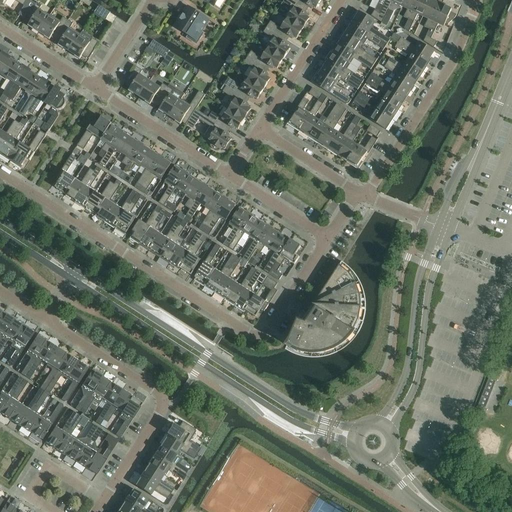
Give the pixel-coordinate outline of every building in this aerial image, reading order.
[(0,0),(0,3),(5,6),(8,0),(16,0),(17,1),(25,7),(20,15),(26,19),(36,4),(30,0),(0,0)] [(291,0),(285,0),(284,3),(293,9),(287,18),(288,20),(303,29),(304,28),(306,29),(310,23),(308,22),(310,19),(307,17),(308,15),(304,13),(306,9),(291,0)] [(291,0),(306,9),(308,6),(312,9),(313,7),(316,9),(321,0),(291,0)] [(380,0),(375,11),(371,16),(382,23),(389,10),(393,0),(380,0)] [(393,0),(389,10),(382,23),(387,26),(395,11),(401,9),(402,9),(403,7),(406,0),(393,0)] [(406,0),(403,7),(408,9),(404,17),(409,19),(409,20),(418,0),(406,0)] [(409,19),(404,29),(410,32),(418,14),(423,17),(431,0),(418,0),(409,20),(409,19)] [(431,0),(423,17),(428,19),(424,27),(430,30),(441,5),(431,0)] [(26,19),(25,21),(26,21),(27,20),(30,23),(28,26),(33,29),(34,28),(40,32),(50,16),(49,16),(40,10),(42,6),(37,2),(36,4),(26,19)] [(427,36),(424,42),(434,48),(437,43),(431,39),(435,32),(439,24),(444,27),(446,23),(448,24),(455,18),(457,15),(451,12),(452,10),(441,5),(430,30),(427,36)] [(100,6),(95,13),(106,20),(110,13),(111,13),(100,6)] [(180,20),(176,27),(189,36),(188,37),(188,39),(196,44),(197,44),(203,35),(203,33),(201,32),(209,20),(194,10),(190,17),(185,13),(184,14),(184,15),(184,16),(185,16),(182,20),(181,20),(180,20)] [(355,19),(353,23),(383,42),(387,45),(390,40),(378,32),(379,30),(373,26),(375,22),(360,12),(358,11),(354,17),(355,18),(355,19)] [(50,16),(40,32),(46,36),(45,37),(50,40),(52,37),(56,39),(55,40),(56,41),(69,20),(64,17),(61,21),(50,15),(49,16),(50,16)] [(69,20),(56,41),(57,40),(61,42),(58,46),(63,49),(64,48),(70,52),(80,36),(81,35),(71,28),(74,24),(69,20)] [(271,22),(268,27),(287,39),(289,36),(293,39),(294,37),(297,39),(303,29),(288,20),(282,29),(271,22)] [(348,26),(345,32),(362,43),(364,44),(368,40),(379,47),(383,42),(353,23),(350,26),(349,26),(348,26)] [(268,27),(264,33),(273,39),(267,48),(284,59),(290,49),(287,47),(288,45),(284,43),(287,39),(268,27)] [(80,36),(70,52),(76,56),(75,57),(80,60),(82,56),(87,59),(87,58),(89,59),(96,50),(95,50),(94,49),(99,42),(93,38),(83,32),(81,35),(80,36)] [(342,39),(340,43),(374,65),(377,60),(361,49),(360,46),(362,43),(345,32),(341,37),(341,38),(342,39)] [(394,34),(392,38),(398,43),(428,62),(435,52),(418,41),(415,46),(414,46),(396,34),(394,34)] [(153,41),(149,48),(154,52),(165,59),(170,51),(159,44),(154,41),(153,41)] [(335,46),(332,52),(349,63),(351,64),(352,61),(356,60),(371,70),(374,65),(340,43),(337,47),(336,46),(335,46)] [(398,43),(395,47),(408,55),(408,57),(405,61),(407,62),(424,73),(427,67),(426,66),(428,62),(398,43)] [(252,52),(248,57),(267,70),(269,66),(273,69),(274,67),(277,69),(284,59),(267,48),(261,58),(252,52)] [(329,59),(327,63),(350,78),(361,85),(364,80),(353,73),(350,71),(349,67),(351,64),(349,63),(332,52),(328,57),(328,58),(329,59)] [(7,56),(0,66),(0,77),(0,76),(6,80),(7,78),(16,63),(13,57),(11,58),(7,56)] [(248,57),(245,63),(255,70),(249,79),(264,89),(271,79),(268,77),(269,76),(265,73),(267,70),(248,57)] [(391,58),(388,63),(416,81),(419,77),(420,78),(424,73),(407,62),(404,67),(391,58)] [(12,81),(3,95),(8,98),(27,69),(23,66),(22,67),(16,63),(7,78),(12,81)] [(322,66),(319,72),(336,83),(338,80),(340,79),(346,83),(357,90),(361,85),(350,78),(327,63),(324,67),(323,66),(322,66)] [(388,63),(385,68),(398,76),(395,81),(411,92),(415,86),(413,85),(416,81),(388,63)] [(131,73),(125,83),(126,83),(127,84),(126,85),(131,88),(129,91),(133,94),(134,93),(140,97),(150,82),(140,75),(143,71),(137,67),(136,67),(132,74),(132,73),(131,73)] [(27,69),(8,98),(13,101),(22,88),(26,91),(27,91),(37,76),(31,72),(31,71),(27,69)] [(316,79),(314,83),(346,104),(348,104),(351,100),(340,93),(341,91),(334,86),(336,83),(319,72),(315,77),(315,79),(316,79)] [(372,73),(369,78),(375,82),(380,85),(404,100),(406,96),(408,97),(411,92),(395,81),(393,80),(390,85),(383,80),(372,73)] [(22,109),(20,113),(25,116),(28,111),(47,82),(43,79),(43,80),(37,76),(27,91),(26,91),(25,93),(28,94),(29,99),(22,109)] [(229,78),(224,85),(227,87),(248,100),(250,97),(254,99),(255,97),(258,99),(264,89),(249,79),(247,78),(241,88),(238,86),(238,84),(229,78)] [(369,78),(366,83),(379,91),(381,92),(381,98),(381,99),(382,100),(399,111),(403,105),(401,104),(404,100),(380,85),(375,82),(369,78)] [(47,82),(28,111),(29,111),(33,114),(41,102),(43,101),(47,104),(57,89),(56,89),(51,85),(51,84),(47,82)] [(150,82),(140,97),(146,101),(145,102),(150,105),(152,102),(157,104),(156,105),(156,106),(168,87),(163,84),(160,88),(150,82)] [(168,87),(156,106),(157,105),(161,107),(159,111),(164,114),(164,113),(170,117),(180,101),(182,99),(185,95),(170,85),(168,87)] [(227,87),(223,92),(235,100),(229,109),(245,119),(245,118),(247,119),(251,113),(249,112),(251,109),(248,108),(249,106),(245,103),(248,100),(227,87)] [(312,87),(309,93),(318,99),(319,100),(323,94),(312,87)] [(45,123),(41,129),(48,133),(50,130),(59,117),(57,111),(58,111),(59,110),(60,110),(62,110),(63,109),(64,108),(65,107),(65,106),(66,105),(66,104),(66,103),(66,101),(66,100),(65,99),(67,96),(61,92),(61,91),(57,88),(56,89),(57,89),(47,104),(53,108),(49,114),(53,116),(47,124),(45,123)] [(180,101),(170,117),(176,121),(176,122),(180,125),(183,121),(187,124),(186,125),(187,124),(196,110),(206,95),(200,91),(191,105),(182,99),(180,101)] [(360,92),(357,97),(391,119),(394,115),(396,116),(399,111),(382,100),(381,99),(379,101),(375,102),(360,92)] [(310,113),(300,129),(304,132),(303,134),(308,137),(319,121),(315,118),(315,116),(323,104),(328,97),(323,94),(319,100),(318,99),(318,101),(310,113)] [(3,95),(0,99),(5,103),(8,98),(3,95)] [(293,113),(287,123),(288,124),(294,128),(295,127),(300,129),(310,113),(304,109),(309,101),(304,97),(297,107),(299,109),(295,114),(293,113)] [(357,97),(354,102),(369,112),(370,116),(368,119),(370,120),(385,129),(386,130),(390,125),(388,124),(391,119),(357,97)] [(319,121),(308,137),(314,141),(315,139),(319,142),(342,107),(337,104),(327,120),(322,116),(319,121)] [(342,107),(319,142),(323,145),(322,146),(328,150),(339,133),(334,130),(347,110),(342,107)] [(207,108),(203,114),(209,117),(212,112),(207,108)] [(209,117),(209,118),(228,130),(230,127),(234,129),(235,128),(238,130),(245,119),(229,109),(228,108),(221,118),(212,112),(209,117)] [(196,110),(187,124),(194,128),(199,120),(211,127),(204,137),(212,142),(211,144),(212,144),(211,146),(212,147),(213,149),(216,151),(217,151),(219,151),(220,150),(221,150),(222,148),(225,150),(226,149),(228,150),(231,144),(230,143),(232,140),(229,138),(230,136),(226,134),(228,130),(209,118),(196,110)] [(357,116),(352,123),(357,126),(362,119),(357,116)] [(78,146),(84,150),(94,135),(101,140),(112,124),(111,124),(101,118),(99,121),(97,120),(94,121),(92,123),(78,146)] [(23,119),(20,124),(25,127),(29,121),(29,120),(27,119),(26,121),(23,119)] [(1,131),(0,133),(0,154),(0,155),(20,124),(15,121),(7,133),(5,133),(1,131)] [(339,133),(328,150),(333,153),(334,152),(338,155),(352,133),(353,133),(357,126),(352,123),(343,136),(339,133)] [(20,124),(0,155),(6,158),(7,156),(8,157),(11,159),(10,161),(11,161),(22,144),(19,142),(18,138),(25,127),(20,124)] [(102,150),(100,154),(100,156),(103,158),(104,159),(122,131),(112,125),(112,124),(101,140),(106,143),(102,150)] [(371,125),(367,131),(377,138),(381,132),(371,125)] [(352,133),(338,155),(343,157),(341,159),(347,162),(358,146),(357,146),(353,143),(362,129),(357,126),(353,133),(352,133)] [(22,144),(11,161),(12,159),(15,161),(15,162),(16,162),(15,164),(21,168),(27,159),(30,161),(35,153),(43,140),(44,140),(47,135),(40,131),(29,149),(22,144)] [(103,158),(100,163),(106,167),(114,153),(118,153),(121,155),(122,153),(132,137),(122,131),(104,159),(103,158)] [(132,137),(122,153),(127,156),(122,163),(127,166),(142,144),(132,137)] [(358,146),(347,162),(359,170),(363,162),(362,161),(367,153),(369,154),(378,141),(372,137),(365,148),(358,144),(357,146),(358,146)] [(127,166),(124,169),(128,172),(131,172),(132,170),(136,164),(141,168),(142,166),(152,150),(142,144),(127,166)] [(76,148),(73,153),(79,156),(82,152),(76,148)] [(147,169),(138,183),(143,187),(162,157),(152,150),(142,166),(147,169)] [(59,184),(57,188),(66,194),(76,179),(67,173),(77,158),(72,155),(57,178),(61,180),(58,184),(59,184)] [(82,155),(78,161),(85,165),(89,159),(84,157),(82,155)] [(143,187),(142,187),(147,191),(155,179),(158,179),(161,181),(172,164),(171,163),(171,161),(170,160),(168,159),(167,159),(166,159),(162,157),(143,187)] [(169,188),(159,203),(164,207),(173,193),(186,173),(176,166),(165,183),(168,185),(169,188)] [(67,195),(66,197),(70,199),(71,198),(76,201),(96,170),(94,171),(90,168),(81,182),(76,179),(66,194),(67,195)] [(77,202),(76,203),(80,206),(81,204),(86,207),(96,192),(95,192),(97,190),(91,187),(101,173),(96,170),(76,201),(77,202)] [(186,173),(173,193),(183,199),(185,196),(196,179),(186,173)] [(196,179),(185,196),(190,200),(186,206),(190,209),(191,210),(206,186),(196,179)] [(87,208),(86,210),(90,212),(91,211),(96,214),(115,185),(110,181),(101,195),(96,192),(86,207),(87,208)] [(97,215),(96,216),(100,219),(101,217),(106,220),(116,205),(118,204),(112,200),(121,186),(116,183),(115,185),(96,214),(97,215)] [(190,209),(187,215),(192,218),(201,204),(206,208),(216,192),(206,186),(191,210),(190,209)] [(107,221),(106,223),(110,225),(111,224),(116,227),(138,193),(134,190),(122,209),(116,205),(106,220),(107,221)] [(202,225),(199,229),(205,232),(226,199),(223,196),(222,195),(221,194),(220,193),(219,192),(217,193),(216,192),(206,208),(211,211),(202,225)] [(117,228),(116,229),(120,232),(122,230),(127,234),(138,217),(132,213),(141,199),(145,202),(147,199),(143,196),(138,193),(116,227),(117,228)] [(226,199),(205,232),(210,236),(212,231),(220,219),(223,219),(227,221),(237,205),(226,199)] [(233,230),(225,242),(231,246),(236,237),(251,214),(240,208),(229,225),(232,227),(233,230)] [(142,243),(141,245),(145,248),(146,246),(151,249),(161,234),(162,233),(157,229),(157,227),(165,215),(167,212),(163,209),(160,213),(141,243),(142,243)] [(140,221),(130,236),(132,237),(131,238),(135,241),(136,240),(141,243),(160,213),(156,210),(146,225),(140,221)] [(231,246),(229,248),(234,251),(241,240),(246,233),(250,236),(251,236),(261,221),(251,214),(236,237),(231,246)] [(186,216),(183,220),(189,224),(193,219),(192,218),(187,215),(186,216)] [(152,250),(151,251),(155,254),(156,253),(161,256),(180,226),(179,226),(181,224),(182,222),(178,219),(175,224),(168,235),(164,236),(161,234),(151,249),(152,250)] [(255,241),(243,259),(248,262),(249,261),(257,250),(256,250),(271,227),(261,221),(251,236),(250,236),(249,238),(255,241)] [(181,247),(182,246),(177,242),(177,240),(185,227),(181,224),(179,226),(180,226),(161,256),(162,256),(161,258),(165,261),(166,259),(171,262),(181,247)] [(271,227),(256,250),(257,250),(261,253),(266,246),(271,249),(281,234),(271,227)] [(172,263),(171,265),(175,267),(176,266),(181,269),(200,240),(203,235),(198,232),(190,245),(185,242),(182,246),(181,247),(171,262),(172,263)] [(276,253),(264,271),(269,274),(291,240),(281,234),(271,249),(276,253)] [(182,269),(181,271),(185,274),(186,272),(192,276),(201,260),(195,256),(204,242),(200,240),(181,269),(182,269)] [(291,240),(269,274),(279,281),(283,275),(278,272),(281,266),(286,259),(295,265),(300,257),(301,255),(301,252),(299,250),(301,247),(291,240),(292,240),(291,240)] [(216,246),(195,278),(196,279),(195,280),(200,283),(201,281),(206,285),(215,269),(212,267),(211,264),(222,247),(219,245),(216,246)] [(206,285),(205,287),(210,290),(211,288),(216,291),(237,257),(233,254),(225,265),(222,271),(219,272),(215,269),(206,285)] [(217,292),(216,293),(220,296),(221,294),(226,298),(236,282),(237,281),(231,277),(235,269),(239,264),(241,260),(240,259),(237,257),(216,291),(217,292)] [(241,260),(239,264),(245,268),(248,264),(248,262),(243,259),(241,257),(240,259),(241,260)] [(252,257),(249,263),(255,266),(258,261),(252,257)] [(290,339),(289,342),(300,348),(299,351),(312,354),(312,349),(323,350),(324,353),(336,348),(334,344),(344,340),(346,342),(355,332),(351,329),(357,320),(363,322),(365,315),(366,308),(366,301),(365,295),(363,288),(360,282),(357,276),(353,271),(348,266),(342,262),(337,270),(335,272),(327,285),(316,302),(315,304),(313,305),(313,306),(311,308),(308,309),(305,310),(310,317),(306,323),(298,320),(290,339)] [(227,298),(226,300),(230,303),(231,301),(236,304),(258,270),(257,270),(253,267),(246,278),(241,286),(236,282),(226,298),(227,298)] [(237,305),(236,306),(240,309),(241,307),(246,311),(256,295),(256,296),(257,294),(253,291),(252,288),(257,281),(262,273),(258,270),(236,304),(237,305)] [(262,273),(257,281),(263,284),(268,277),(262,273)] [(256,295),(246,311),(255,317),(258,313),(259,313),(261,310),(265,312),(278,291),(275,289),(278,284),(268,277),(263,284),(262,285),(272,291),(265,301),(256,296),(256,295)] [(0,341),(14,321),(13,320),(14,318),(9,316),(8,317),(3,314),(0,319),(0,341)] [(14,321),(0,341),(0,351),(2,348),(3,348),(8,341),(13,344),(14,342),(24,327),(23,327),(24,325),(19,322),(18,324),(14,321)] [(17,350),(7,365),(10,367),(13,367),(31,339),(34,334),(33,333),(34,331),(30,329),(28,330),(24,327),(14,342),(13,344),(11,347),(17,350)] [(31,358),(21,374),(26,377),(29,372),(48,343),(47,342),(48,341),(44,338),(43,339),(37,336),(34,341),(25,355),(31,358)] [(48,343),(29,372),(33,375),(42,361),(48,364),(48,365),(58,349),(57,349),(58,347),(54,344),(53,346),(48,343)] [(52,371),(40,389),(45,392),(46,390),(68,356),(67,355),(68,354),(64,351),(63,352),(58,349),(48,365),(48,364),(47,366),(51,369),(52,371)] [(46,390),(45,392),(49,394),(58,381),(61,376),(67,379),(78,362),(77,362),(78,360),(74,357),(73,359),(68,356),(46,390)] [(73,383),(61,400),(65,402),(67,402),(85,374),(88,369),(87,368),(88,367),(84,364),(83,366),(78,362),(67,379),(73,383)] [(82,400),(76,410),(80,412),(81,411),(82,409),(102,378),(101,377),(102,376),(98,373),(97,375),(92,371),(89,376),(81,388),(82,389),(83,397),(82,400)] [(483,396),(478,409),(484,411),(489,398),(496,379),(490,376),(483,396)] [(102,378),(82,409),(87,411),(92,403),(94,400),(100,403),(101,401),(112,384),(111,384),(112,382),(108,379),(107,381),(102,378)] [(0,393),(0,413),(2,414),(20,385),(21,384),(17,381),(8,394),(2,390),(0,393)] [(107,405),(98,419),(103,422),(104,420),(103,420),(122,391),(121,390),(123,389),(118,386),(117,388),(112,384),(101,401),(107,405)] [(20,385),(2,414),(12,421),(22,405),(18,403),(17,399),(25,388),(20,385)] [(122,391),(103,420),(104,420),(108,423),(116,410),(118,410),(122,412),(123,413),(132,397),(133,395),(128,392),(127,394),(122,391)] [(22,405),(12,421),(22,427),(42,396),(37,393),(32,402),(27,409),(22,405)] [(42,396),(22,427),(32,434),(43,417),(42,417),(37,413),(46,399),(42,396)] [(125,422),(116,436),(121,439),(140,409),(142,405),(139,403),(140,402),(132,397),(123,413),(122,412),(121,414),(119,418),(125,422)] [(43,417),(32,434),(42,440),(46,435),(64,408),(63,405),(60,403),(50,417),(47,418),(43,416),(42,417),(43,417)] [(49,438),(46,443),(56,449),(78,416),(78,415),(74,412),(62,430),(60,431),(55,427),(49,438)] [(78,416),(56,449),(66,456),(77,439),(71,435),(82,419),(78,416)] [(169,431),(166,435),(168,435),(197,454),(201,449),(195,446),(188,441),(191,437),(192,437),(196,430),(183,422),(179,428),(171,423),(167,430),(169,431)] [(77,439),(66,456),(76,462),(95,433),(91,430),(88,435),(85,439),(78,439),(77,439)] [(95,433),(76,462),(86,469),(96,454),(98,450),(97,449),(95,443),(100,436),(95,433)] [(96,454),(86,469),(93,473),(94,472),(98,474),(112,452),(119,441),(112,437),(108,435),(105,440),(108,442),(109,447),(107,449),(103,456),(101,457),(96,454)] [(168,435),(161,445),(177,455),(180,450),(187,455),(194,459),(197,454),(168,435)] [(161,445),(155,455),(179,471),(186,476),(189,470),(179,464),(182,459),(177,455),(161,445)] [(201,449),(197,454),(202,457),(206,450),(202,447),(201,449)] [(155,455),(148,465),(164,475),(164,476),(165,477),(169,471),(176,476),(184,481),(187,476),(186,476),(179,471),(155,455)] [(148,465),(142,476),(171,494),(174,489),(161,480),(164,476),(164,475),(148,465)] [(142,476),(135,486),(136,486),(141,490),(151,496),(154,491),(168,499),(171,494),(142,476)] [(129,496),(126,500),(144,511),(156,511),(150,508),(153,503),(150,501),(139,493),(134,490),(132,489),(127,495),(129,496)] [(144,511),(126,500),(120,510),(122,511),(144,511)] [(15,511),(17,510),(7,503),(3,508),(0,511),(15,511)]
